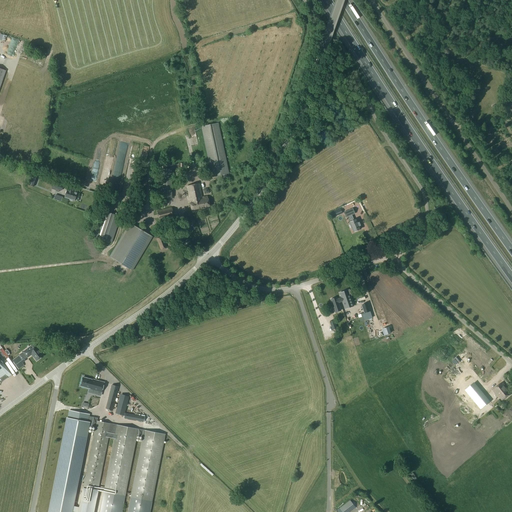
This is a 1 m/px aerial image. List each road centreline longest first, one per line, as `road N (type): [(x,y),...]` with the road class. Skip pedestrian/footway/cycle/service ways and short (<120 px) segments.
road 1 (motorway): [(323,0),(511,278)]
road 2 (unclassified): [(390,256),(420,237),(424,196),(380,130),(340,45),(304,0)]
road 3 (motorway): [(511,249),(344,0)]
road 4 (tertiary): [(208,255),(285,146),(339,0)]
road 5 (unclassified): [(511,212),(370,0)]
road 6 (unclassified): [(0,156),(133,202),(205,259)]
road 7 (track): [(81,352),(290,288)]
road 8 (unclassified): [(208,255),(232,276),(267,289),(390,256)]
road 9 (tertiary): [(57,369),(205,259)]
road 10 (unclassified): [(390,256),(511,362)]
road 11 (unclassified): [(32,511),(57,369)]
